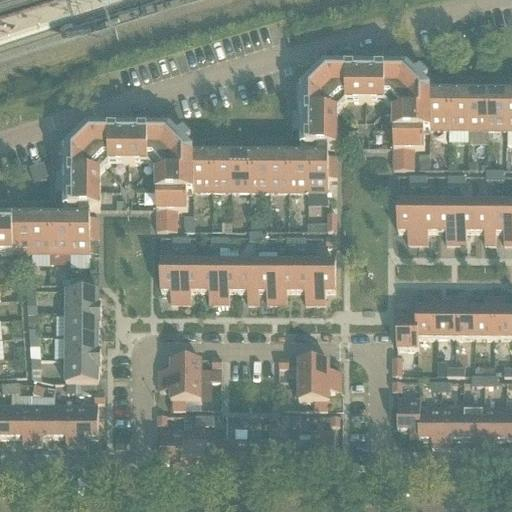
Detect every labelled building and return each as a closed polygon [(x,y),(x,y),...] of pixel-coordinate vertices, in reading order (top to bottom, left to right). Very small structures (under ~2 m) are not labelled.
[(386,73),(386,67),(386,62),(378,62),(378,73),(386,73)] [(329,198),(329,183),(329,175),(329,168),(329,162),(329,154),(337,154),(338,116),(347,107),(385,108),(394,117),(394,136),(425,136),(430,136),(430,99),(432,99),(432,90),(425,85),(428,82),(421,74),(415,79),(408,72),(408,67),(386,67),(386,73),(378,73),(370,73),(362,73),(354,73),(347,73),(347,66),(323,66),(317,72),(321,76),(314,83),(307,90),(303,86),(297,91),(297,116),(303,116),(303,126),(302,132),(298,132),(298,136),(297,136),(297,147),(292,147),(290,147),(290,198),(329,198)] [(314,83),(321,76),(317,72),(314,69),(307,76),(314,83)] [(314,83),(307,76),(299,83),(303,86),(307,90),(314,83)] [(450,136),(450,85),(443,85),(443,92),(445,95),(445,99),(442,99),(432,99),(430,99),(430,136),(450,136)] [(469,136),(469,99),(457,99),(455,99),(455,95),(457,92),(456,85),(450,85),(450,136),(469,136)] [(488,136),(488,85),(482,85),(481,92),(483,95),(483,99),(481,99),(469,99),(469,136),(488,136)] [(507,136),(507,99),(496,99),(493,99),(493,95),(495,92),(495,91),(495,85),(488,85),(488,136),(507,136)] [(303,126),(303,116),(297,116),(293,116),(293,126),(303,126)] [(149,135),(149,128),(149,124),(141,124),(141,135),(149,135)] [(302,132),(303,126),(293,126),(292,136),(297,136),(298,136),(298,132),(302,132)] [(91,236),(91,230),(91,223),(91,215),(99,215),(101,215),(101,178),(110,169),(148,169),(157,178),(157,197),(188,198),(193,198),(193,161),(193,154),(194,153),(188,147),(191,143),(184,135),(178,140),(171,133),(171,128),(149,128),(149,135),(141,135),(133,135),(125,134),(117,134),(110,134),(110,128),(86,128),(80,134),(84,138),(77,145),(70,152),(66,148),(60,153),(60,177),(66,177),(66,187),(65,193),(61,193),(61,197),(59,197),(59,208),(55,208),(52,208),(52,260),(71,260),(90,260),(91,260),(91,245),(91,236)] [(77,145),(84,138),(80,134),(77,130),(70,138),(77,145)] [(425,154),(425,136),(394,136),(394,153),(394,154),(404,154),(415,154),(425,154)] [(70,152),(77,145),(70,138),(63,145),(66,148),(70,152)] [(213,198),(213,147),(206,147),(206,154),(208,157),(208,161),(205,161),(193,161),(193,198),(213,198)] [(232,198),(232,161),(220,161),(218,161),(218,157),(220,154),(220,147),(213,147),(213,198),(232,198)] [(251,198),(251,147),(245,147),(244,154),(246,157),(246,161),(244,161),(232,161),(232,198),(251,198)] [(270,198),(271,161),(259,161),(256,161),(256,157),(258,154),(258,147),(251,147),(251,198),(270,198)] [(290,198),(290,147),(283,147),(283,154),(285,157),(285,161),(282,161),(271,161),(270,198),(290,198)] [(337,183),(337,175),(329,175),(329,183),(337,183)] [(495,186),(495,176),(487,176),(487,186),(495,186)] [(504,176),(495,176),(495,186),(504,186),(504,176)] [(66,187),(66,177),(60,177),(56,177),(56,187),(66,187)] [(419,192),(419,182),(410,182),(410,191),(419,192)] [(428,182),(419,182),(419,192),(427,192),(428,182)] [(457,192),(457,182),(448,182),(449,192),(457,192)] [(466,182),(457,182),(457,192),(466,191),(466,182)] [(65,193),(66,187),(56,187),(55,198),(59,197),(61,197),(61,193),(65,193)] [(188,216),(188,198),(157,197),(157,216),(167,216),(178,216),(188,216)] [(418,250),(418,207),(398,207),(398,238),(408,238),(408,250),(418,250)] [(437,238),(437,207),(418,207),(418,250),(428,250),(429,238),(437,238)] [(456,250),(457,207),(437,207),(437,238),(446,238),(446,250),(456,250)] [(476,238),(476,208),(457,207),(456,250),(467,250),(467,238),(476,238)] [(511,250),(511,207),(495,208),(495,238),(496,238),(504,238),(504,250),(511,250)] [(33,259),(33,223),(18,223),(18,218),(21,215),(20,214),(20,208),(14,208),(14,216),(14,223),(13,259),(33,259)] [(52,260),(52,208),(49,208),(45,208),(45,215),(47,218),(47,223),(33,223),(33,259),(52,260)] [(495,238),(495,208),(476,208),(476,238),(485,238),(485,250),(496,250),(496,238),(495,238)] [(337,238),(337,220),(328,220),(328,238),(337,238)] [(185,222),(185,238),(195,238),(195,222),(185,222)] [(0,259),(13,259),(14,223),(3,223),(0,223),(0,259)] [(99,245),(99,237),(91,236),(91,245),(99,245)] [(258,247),(258,237),(249,237),(250,247),(258,247)] [(267,237),(258,237),(258,247),(267,247),(267,237)] [(181,253),(181,243),(173,243),(173,253),(181,253)] [(190,243),(181,243),(181,253),(190,253),(190,243)] [(220,253),(220,243),(211,243),(211,254),(220,253)] [(228,243),(220,243),(220,253),(228,253),(228,243)] [(288,244),(288,253),(297,253),(297,244),(288,244)] [(297,244),(297,253),(305,253),(305,244),(297,244)] [(336,253),(336,244),(327,244),(326,253),(336,253)] [(181,309),(181,267),(162,267),(161,297),(171,297),(171,309),(181,309)] [(200,297),(200,267),(181,267),(181,309),(192,309),(192,297),(200,297)] [(219,309),(220,267),(200,267),(200,297),(210,297),(210,309),(219,309)] [(239,298),(239,267),(220,267),(219,309),(230,309),(230,297),(239,298)] [(258,298),(258,267),(239,267),(239,298),(248,298),(248,309),(259,309),(259,298),(258,298)] [(258,267),(258,298),(260,298),(267,298),(267,310),(278,310),(278,267),(258,267)] [(297,298),(297,267),(278,267),(278,310),(288,310),(288,298),(297,298)] [(316,310),(317,267),(297,267),(297,298),(306,298),(306,310),(316,310)] [(336,298),(336,268),(317,267),(316,310),(326,310),(326,298),(336,298)] [(99,311),(99,297),(67,297),(67,320),(102,320),(102,311),(99,311)] [(419,314),(419,344),(425,344),(438,344),(438,314),(439,314),(439,302),(427,302),(427,314),(425,314),(419,314)] [(438,314),(438,344),(442,344),(457,344),(457,302),(446,302),(446,314),(442,314),(439,314),(438,314)] [(457,302),(457,344),(459,344),(475,344),(475,314),(467,314),(467,302),(459,302),(457,302)] [(475,314),(475,344),(476,344),(494,344),(494,302),(485,302),(485,314),(477,314),(475,314)] [(494,302),(494,344),(511,344),(511,314),(505,314),(505,302),(494,302)] [(28,312),(28,320),(38,320),(38,312),(28,312)] [(398,325),(398,356),(418,356),(419,356),(419,344),(419,314),(408,314),(408,325),(398,325)] [(39,333),(38,320),(28,320),(29,333),(39,333)] [(102,330),(102,320),(67,320),(67,343),(99,343),(99,330),(102,330)] [(29,336),(30,344),(39,343),(38,335),(29,336)] [(40,364),(39,343),(30,344),(31,365),(40,364)] [(99,357),(99,343),(67,343),(67,366),(102,366),(102,357),(99,357)] [(14,352),(14,364),(25,363),(24,352),(14,352)] [(403,364),(397,364),(393,364),(393,382),(402,382),(403,364)] [(222,373),(222,365),(213,365),(213,373),(222,373)] [(289,374),(289,365),(279,365),(279,374),(289,374)] [(41,366),(32,367),(33,375),(41,374),(41,366)] [(99,390),(99,375),(102,375),(102,366),(67,366),(66,389),(67,389),(77,389),(81,390),(99,390)] [(160,376),(160,387),(202,387),(202,367),(172,367),(172,376),(160,376)] [(300,367),(299,387),(342,388),(342,377),(330,377),(330,367),(300,367)] [(456,382),(456,373),(448,373),(447,382),(456,382)] [(465,373),(456,373),(456,382),(465,382),(465,373)] [(481,391),(481,382),(472,382),(472,391),(481,391)] [(490,391),(490,382),(481,382),(481,391),(490,391)] [(499,382),(490,382),(490,391),(499,391),(499,382)] [(160,387),(160,397),(172,397),(171,407),(173,407),(173,416),(186,416),(186,407),(212,407),(212,387),(202,387),(160,387)] [(342,398),(342,388),(299,387),(299,407),(315,407),(315,416),(328,416),(328,407),(330,407),(330,398),(342,398)] [(402,397),(402,388),(393,388),(393,397),(402,397)] [(442,397),(442,388),(433,388),(433,397),(442,397)] [(451,388),(442,388),(442,397),(451,397),(451,388)] [(76,398),(77,389),(67,389),(67,398),(76,398)] [(12,399),(11,390),(2,391),(3,399),(12,399)] [(19,390),(11,390),(12,399),(20,398),(19,390)] [(42,401),(44,393),(35,391),(33,399),(42,401)] [(105,400),(95,400),(95,408),(105,408),(105,400)] [(420,445),(420,414),(421,414),(421,406),(398,405),(398,437),(411,437),(410,445),(420,445)] [(0,443),(12,443),(12,412),(0,412),(0,443)] [(33,452),(33,412),(12,412),(12,443),(24,443),(24,452),(33,452)] [(33,412),(33,452),(43,452),(43,443),(55,444),(55,412),(33,412)] [(76,452),(77,412),(55,412),(55,444),(67,444),(67,452),(76,452)] [(99,412),(79,412),(77,412),(76,452),(86,452),(86,443),(99,443),(99,412)] [(442,454),(442,414),(421,414),(420,414),(420,445),(432,445),(432,454),(442,454)] [(463,445),(464,414),(442,414),(442,454),(451,454),(451,445),(463,445)] [(485,454),(485,414),(464,414),(463,445),(475,446),(475,454),(485,454)] [(507,446),(507,414),(485,414),(485,454),(494,454),(495,446),(507,446)] [(167,421),(158,421),(158,431),(167,431),(167,421)] [(205,431),(205,422),(196,422),(196,430),(205,431)] [(214,431),(214,422),(205,422),(205,431),(214,431)] [(248,431),(248,422),(239,422),(239,431),(248,431)] [(257,431),(257,422),(248,422),(248,431),(257,431)] [(291,431),(291,422),(282,422),(282,431),(291,431)] [(300,422),(291,422),(291,431),(300,431),(300,422)] [(331,422),(331,432),(340,432),(340,422),(331,422)] [(183,477),(183,446),(184,446),(184,437),(161,437),(161,468),(174,468),(174,477),(183,477)] [(335,438),(312,438),(312,447),(313,447),(313,478),(323,478),(323,469),(335,469),(335,438)] [(205,446),(184,446),(183,446),(183,477),(195,477),(195,486),(205,486),(205,446)] [(227,477),(227,446),(205,446),(205,486),(214,486),(215,477),(227,477)] [(248,486),(248,447),(227,446),(227,477),(239,477),(239,486),(248,486)] [(270,478),(270,447),(248,447),(248,486),(258,486),(258,478),(270,478)] [(291,486),(291,447),(270,447),(270,478),(282,478),(282,486),(291,486)] [(313,447),(312,447),(291,447),(291,486),(301,486),(301,478),(313,478),(313,447)]
